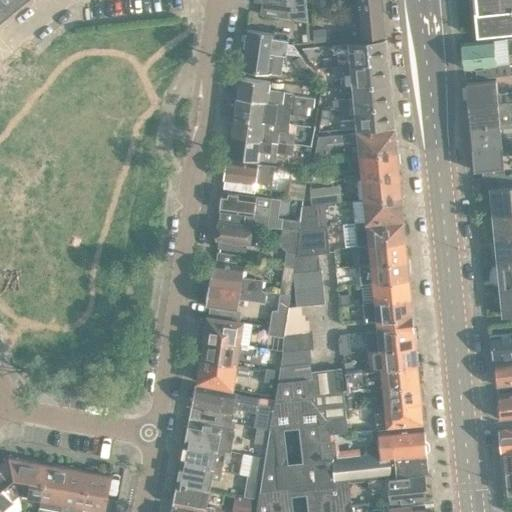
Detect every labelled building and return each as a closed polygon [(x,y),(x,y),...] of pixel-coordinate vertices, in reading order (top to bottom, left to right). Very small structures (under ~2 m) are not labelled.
[(0,0),(0,21),(25,0),(0,0)] [(286,0),(287,5),(288,18),(306,20),(304,0),(286,0)] [(511,0),(472,0),(476,36),(511,32),(511,0)] [(288,18),(287,5),(278,4),(261,2),(259,14),(288,18)] [(380,2),(357,4),(349,5),(351,21),(359,20),(360,36),(383,34),(380,2)] [(321,40),(320,27),(312,28),(313,41),(321,40)] [(272,52),(295,56),(298,56),(291,44),(286,43),(288,31),(274,29),(273,32),(246,29),(245,32),(243,34),(242,40),(244,42),(243,48),(272,52)] [(511,37),(461,43),(463,67),(487,65),(488,77),(510,75),(508,54),(511,53),(511,37)] [(351,63),(386,59),(385,58),(388,58),(387,47),(384,47),(384,39),(331,44),(332,53),(350,51),(351,63)] [(318,54),(317,46),(300,48),(306,56),(318,54)] [(271,59),(272,52),(243,48),(242,55),(240,56),(239,62),(241,64),(240,68),(269,72),(271,59)] [(300,72),(307,67),(300,56),(293,61),(300,72)] [(387,69),(386,59),(351,63),(331,65),(332,76),(352,74),(353,84),(388,81),(388,80),(390,79),(389,68),(387,69)] [(291,94),(267,91),(269,82),(237,77),(234,97),(281,103),(306,106),(312,106),(313,97),(291,94)] [(465,83),(467,105),(511,100),(511,91),(496,93),(495,80),(465,83)] [(388,84),(388,81),(353,84),(355,97),(332,99),(332,107),(355,106),(390,102),(389,95),(392,95),(391,84),(388,84)] [(306,106),(281,103),(234,97),(231,118),(263,122),(284,125),(284,123),(288,123),(289,113),(305,115),(306,106)] [(469,126),(499,123),(510,122),(509,110),(511,109),(511,100),(467,105),(469,126)] [(390,106),(390,102),(355,106),(357,119),(339,120),(340,129),(358,128),(392,124),(391,116),(394,116),(393,105),(390,106)] [(329,124),(331,110),(322,108),(319,122),(329,124)] [(284,125),(263,122),(231,118),(229,136),(276,142),(292,144),(293,133),(286,132),(288,123),(284,123),(284,125)] [(510,122),(499,123),(469,126),(471,148),(501,145),(511,144),(511,135),(510,122)] [(359,153),(398,149),(397,141),(393,139),(392,128),(333,134),(334,147),(358,144),(359,153)] [(327,134),(317,135),(313,157),(328,156),(327,134)] [(275,153),(276,142),(229,136),(226,155),(258,160),(274,162),(275,153)] [(482,177),(496,175),(504,174),(502,154),(511,153),(511,144),(501,145),(471,148),(473,170),(481,169),(482,177)] [(399,161),(398,149),(359,153),(361,176),(397,172),(396,163),(399,161)] [(271,185),(273,165),(226,159),(223,178),(226,179),(225,188),(256,192),(257,183),(271,185)] [(327,180),(327,172),(310,172),(310,180),(327,180)] [(401,184),(398,183),(397,172),(361,176),(364,198),(402,194),(401,184)] [(490,188),(493,213),(511,211),(511,173),(504,174),(496,175),(497,187),(490,188)] [(301,199),(304,183),(288,181),(286,196),(301,199)] [(338,183),(311,186),(308,186),(310,202),(340,199),(338,183)] [(220,210),(218,220),(243,223),(247,224),(249,215),(268,217),(271,197),(221,190),(219,210),(220,210)] [(403,205),(402,194),(364,198),(366,221),(401,218),(400,207),(403,205)] [(511,211),(493,213),(495,238),(511,236),(511,211)] [(314,226),(313,212),(301,213),(303,227),(314,226)] [(298,230),(299,220),(282,218),(280,228),(298,230)] [(243,223),(218,220),(217,219),(215,239),(218,240),(217,247),(244,251),(245,244),(252,245),(253,240),(249,239),(251,225),(243,223)] [(401,221),(355,227),(357,245),(403,240),(403,235),(405,234),(404,223),(402,223),(401,221)] [(325,229),(299,232),(297,258),(317,257),(328,256),(325,229)] [(511,236),(495,238),(498,263),(511,262),(511,236)] [(357,245),(359,264),(408,259),(406,246),(404,247),(403,240),(357,245)] [(276,261),(284,262),(293,264),(295,253),(278,250),(276,261)] [(241,276),(243,265),(235,264),(237,254),(216,251),(215,261),(211,261),(208,283),(253,289),(254,279),(241,276)] [(318,272),(317,257),(297,258),(296,258),(298,274),(318,272)] [(358,264),(360,284),(373,282),(409,279),(408,259),(359,264),(358,264)] [(284,262),(279,293),(289,294),(293,264),(284,262)] [(511,262),(498,263),(500,289),(511,287),(511,262)] [(293,275),(294,288),(321,286),(320,272),(318,272),(298,274),(293,275)] [(373,282),(374,300),(409,296),(408,291),(411,291),(409,279),(373,282)] [(266,291),(253,289),(208,283),(205,304),(236,309),(238,298),(264,302),(266,291)] [(294,288),(296,305),(322,302),(321,286),(294,288)] [(511,287),(500,289),(503,314),(511,313),(511,287)] [(348,302),(347,293),(337,294),(338,303),(348,302)] [(376,319),(376,320),(411,317),(411,315),(413,315),(412,303),(409,303),(409,296),(374,300),(362,301),(364,320),(376,319)] [(287,306),(286,334),(307,332),(306,319),(300,320),(298,306),(287,306)] [(271,326),(284,328),(286,312),(273,310),(271,326)] [(238,342),(241,321),(206,316),(205,326),(201,327),(200,333),(203,336),(203,337),(238,342)] [(271,326),(269,335),(282,337),(284,328),(271,326)] [(414,327),(412,328),(412,326),(364,331),(366,349),(413,344),(413,339),(415,339),(414,327)] [(284,334),(281,350),(309,348),(313,347),(311,331),(307,332),(284,334)] [(338,332),(339,350),(351,349),(350,331),(338,332)] [(511,332),(489,335),(491,358),(494,357),(511,355),(511,332)] [(201,349),(200,358),(235,363),(238,342),(203,337),(203,340),(199,341),(198,347),(201,349)] [(381,367),(418,363),(417,351),(414,351),(413,344),(366,349),(368,368),(381,367)] [(274,366),(276,350),(256,347),(254,363),(274,366)] [(311,361),(309,348),(281,350),(279,365),(309,362),(311,361)] [(496,382),(496,385),(511,383),(511,355),(494,357),(494,361),(495,372),(492,373),(493,383),(496,382)] [(247,375),(248,365),(235,363),(200,358),(198,369),(195,370),(194,376),(197,378),(196,381),(231,386),(233,373),(247,375)] [(279,365),(276,381),(306,378),(306,372),(311,372),(309,362),(279,365)] [(346,391),(383,387),(420,383),(419,382),(420,382),(418,364),(418,363),(381,367),(345,371),(346,391)] [(264,367),(261,390),(271,391),(274,369),(264,367)] [(305,393),(326,419),(345,417),(342,390),(340,369),(328,370),(330,393),(319,394),(309,395),(309,393),(305,393)] [(328,370),(318,371),(319,394),(330,393),(328,370)] [(319,394),(318,371),(311,372),(306,372),(306,378),(308,377),(309,393),(309,395),(319,394)] [(426,472),(424,455),(393,458),(393,451),(369,454),(332,458),(328,433),(336,432),(326,419),(305,393),(309,393),(308,377),(306,378),(276,381),(272,406),(269,428),(266,443),(264,456),(261,478),(255,511),(351,511),(350,497),(340,498),(338,482),(305,486),(307,511),(292,511),(283,429),(298,427),(303,472),(342,468),(343,482),(348,481),(371,479),(395,476),(397,476),(426,472)] [(383,387),(384,404),(419,401),(419,402),(421,402),(420,383),(383,387)] [(257,404),(258,397),(194,384),(188,416),(218,422),(218,419),(230,422),(233,406),(255,411),(257,404)] [(511,392),(497,394),(498,404),(496,407),(496,413),(499,414),(499,417),(497,417),(497,418),(511,416),(511,392)] [(419,408),(419,402),(419,401),(384,404),(384,405),(374,406),(376,425),(421,421),(421,419),(423,419),(422,407),(419,408)] [(257,404),(255,411),(252,425),(255,426),(269,428),(272,406),(257,404)] [(218,422),(188,416),(183,440),(218,447),(225,448),(228,449),(233,422),(230,422),(218,419),(218,422)] [(336,432),(347,431),(345,417),(326,419),(336,432)] [(422,425),(375,430),(377,448),(372,448),(369,454),(393,451),(393,458),(424,455),(425,455),(425,451),(427,448),(426,443),(424,441),(422,425)] [(253,441),(266,443),(269,428),(255,426),(253,441)] [(511,427),(498,429),(500,451),(511,449),(511,427)] [(225,448),(218,447),(183,440),(179,462),(221,470),(222,465),(225,448)] [(511,449),(500,451),(502,471),(511,470),(511,449)] [(249,476),(256,477),(261,478),(264,456),(253,454),(249,476)] [(0,506),(2,508),(18,494),(8,456),(0,462),(0,506)] [(8,456),(18,494),(40,498),(46,463),(8,456)] [(179,462),(175,482),(209,490),(212,474),(220,475),(221,470),(179,462)] [(60,510),(61,502),(67,466),(46,463),(40,498),(38,506),(60,510)] [(61,502),(82,506),(89,470),(67,466),(61,502)] [(111,474),(89,470),(82,506),(104,510),(111,474)] [(504,493),(511,492),(511,470),(502,471),(504,493)] [(243,496),(253,497),(256,477),(249,476),(246,475),(243,496)] [(397,476),(395,476),(371,479),(372,490),(388,488),(389,502),(425,499),(422,475),(397,478),(397,476)] [(343,482),(338,482),(340,498),(350,497),(348,481),(343,482)] [(206,506),(209,490),(175,482),(171,504),(210,511),(213,511),(214,508),(206,506)] [(246,511),(249,498),(236,496),(232,511),(246,511)] [(423,511),(423,503),(372,509),(372,511),(423,511)]
